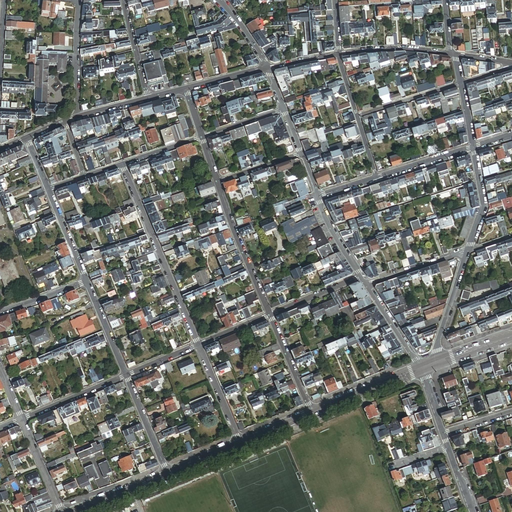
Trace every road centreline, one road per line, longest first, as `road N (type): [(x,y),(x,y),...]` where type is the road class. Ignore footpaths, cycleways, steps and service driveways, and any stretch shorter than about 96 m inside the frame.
road 1 (residential): [(198,344),(121,164)]
road 2 (residential): [(216,181),(269,314)]
